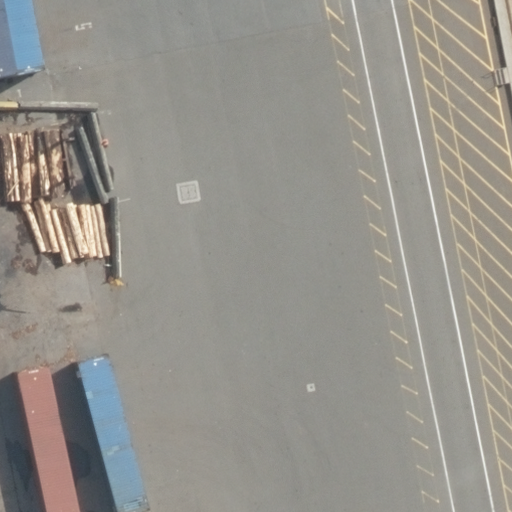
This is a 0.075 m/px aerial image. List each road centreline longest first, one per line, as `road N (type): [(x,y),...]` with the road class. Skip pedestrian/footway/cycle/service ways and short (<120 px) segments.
road 1 (unknown): [(350,0),(355,366)]
road 2 (unknown): [(355,366),(0,435)]
road 3 (unknown): [(375,511),(355,366)]
